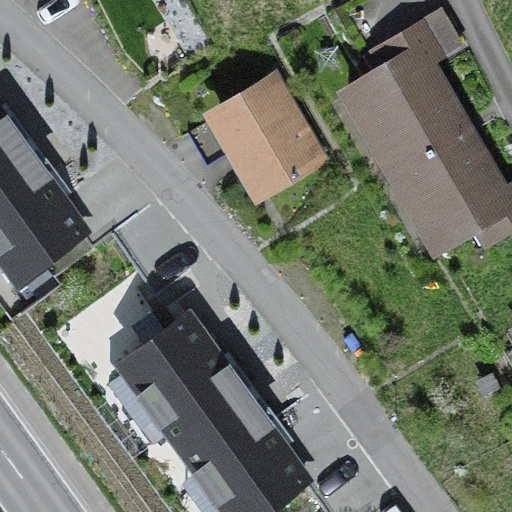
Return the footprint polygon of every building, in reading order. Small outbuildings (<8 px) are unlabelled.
[(342,87),(392,171),(466,127),(416,44),(342,87)] [(285,80),(218,119),(273,213),(340,174),(285,80)] [(0,110),(0,269),(11,285),(87,229),(0,110)] [(511,209),(511,206),(466,127),(392,171),(440,252),(511,209)] [(270,511),(314,481),(191,311),(114,366),(219,511),(270,511)]
